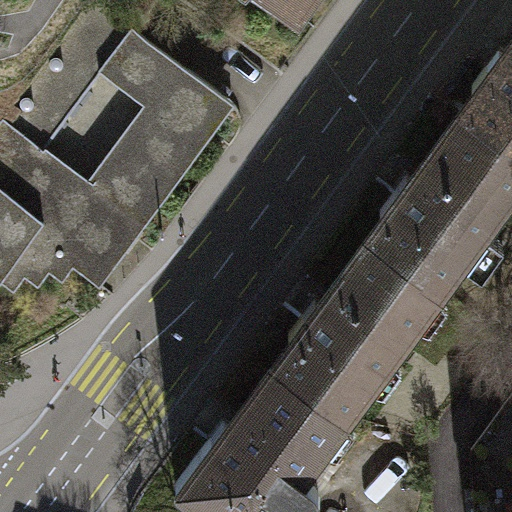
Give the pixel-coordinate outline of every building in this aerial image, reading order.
[(276,0),(297,15),(307,0),(276,0)] [(101,283),(236,101),(134,25),(100,70),(144,103),(89,178),(47,147),(45,149),(4,118),(0,123),(0,279),(1,278),(15,288),(26,273),(39,282),(50,268),(63,277),(74,263),(101,283)] [(480,88),(462,113),(511,150),(511,44),(508,50),(501,45),(473,83),(480,88)] [(442,291),(511,197),(511,150),(462,113),(416,174),(410,169),(380,208),(388,213),(369,238),(442,291)] [(350,415),(442,291),(369,238),(324,299),(317,294),(288,332),(295,337),(277,361),(350,415)] [(206,511),(292,511),(293,511),(295,511),(309,511),(315,509),(319,502),(321,494),(319,487),(313,481),(306,477),(352,416),(350,415),(277,361),(232,422),(225,417),(172,487),(206,511)] [(511,511),(511,392),(472,447),(476,511),(511,511)]
